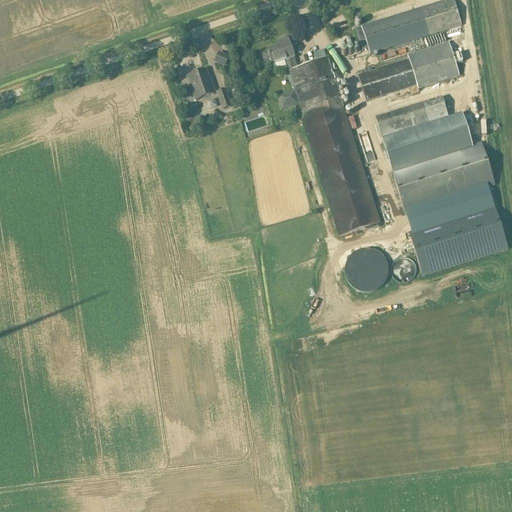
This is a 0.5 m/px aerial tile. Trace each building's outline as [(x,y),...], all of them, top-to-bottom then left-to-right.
[(449,0),(361,28),(361,30),(356,31),(363,51),(368,50),(370,56),(462,27),(453,0),(449,0)] [(266,51),(267,53),(261,55),(260,57),(263,64),(265,65),(271,63),(272,66),(285,62),(288,74),(289,74),(304,121),(302,122),(339,237),(342,236),(380,224),(328,60),(298,69),(294,59),(288,40),(275,44),(276,47),(266,51)] [(449,44),(446,45),(407,57),(408,61),(358,76),(366,103),(417,87),(418,90),(456,79),(459,77),(449,44)] [(213,61),(225,66),(229,56),(217,51),(213,61)] [(315,53),(316,59),(324,58),(323,51),(315,53)] [(206,72),(187,78),(196,102),(215,95),(212,84),(210,85),(206,72)] [(216,93),(222,111),(231,108),(225,90),(216,93)] [(423,105),(375,120),(382,141),(448,119),(442,99),(423,105)] [(253,117),(245,119),(249,132),(268,126),(265,114),(253,118),(253,117)] [(391,170),(472,146),(462,115),(448,119),(382,141),(391,170)] [(481,143),(391,171),(405,214),(494,186),(481,143)] [(364,162),(374,159),(373,153),(362,155),(364,162)] [(508,254),(494,209),(408,235),(423,282),(508,254)] [(380,291),(383,254),(359,252),(358,269),(360,269),(359,283),(364,284),(363,290),(380,291)]
